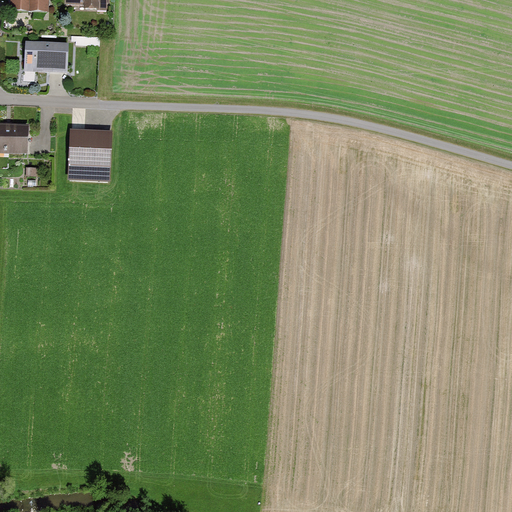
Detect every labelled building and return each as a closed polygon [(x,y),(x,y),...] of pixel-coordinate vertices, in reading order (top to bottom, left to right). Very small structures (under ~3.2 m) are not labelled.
[(12,0),(12,13),(31,13),(30,0),(12,0)] [(30,0),(31,13),(50,13),(50,0),(30,0)] [(66,0),(66,9),(110,11),(110,0),(66,0)] [(27,44),(26,73),(68,75),(69,46),(27,44)] [(0,125),(0,154),(28,156),(30,127),(0,125)] [(112,185),(113,133),(71,132),(70,184),(112,185)]
